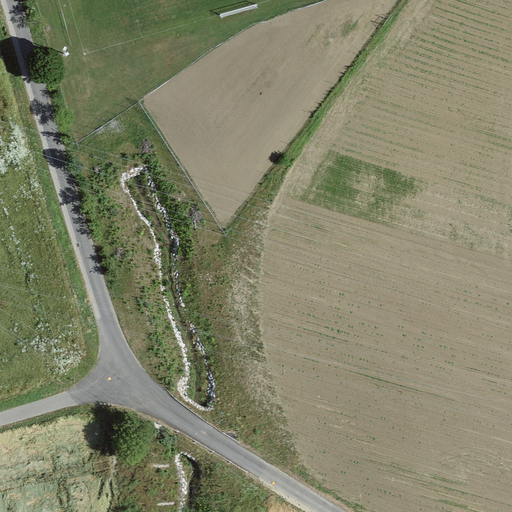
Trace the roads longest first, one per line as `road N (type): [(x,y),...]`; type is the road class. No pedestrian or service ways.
road 1 (unclassified): [(325,511),(129,381),(11,0)]
road 2 (track): [(0,419),(129,381)]
